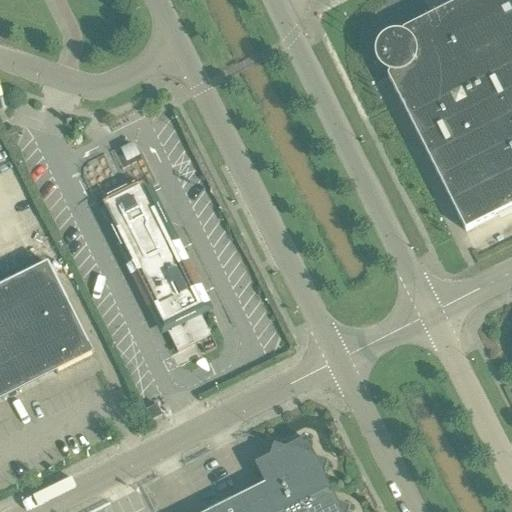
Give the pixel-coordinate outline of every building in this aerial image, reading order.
[(466,232),(511,209),(511,0),(466,0),(404,31),(402,36),(398,36),(393,36),(388,38),(384,41),(387,43),(382,58),(378,58),(380,64),(383,68),(386,71),(390,73),(389,78),(466,232)] [(161,146),(112,171),(176,300),(226,275),(212,247),(216,244),(212,236),(207,238),(189,202),(194,200),(173,158),(168,160),(161,146)] [(49,265),(0,289),(0,392),(52,366),(57,375),(95,356),(49,265)] [(152,422),(163,416),(157,406),(146,411),(152,422)] [(134,431),(141,427),(138,420),(131,424),(134,431)] [(328,464),(317,460),(307,440),(286,450),(275,446),(271,458),(255,466),(266,486),(213,511),(288,511),(332,490),(325,476),(328,464)] [(339,505),(332,490),(288,511),(349,511),(351,509),(339,505)]
